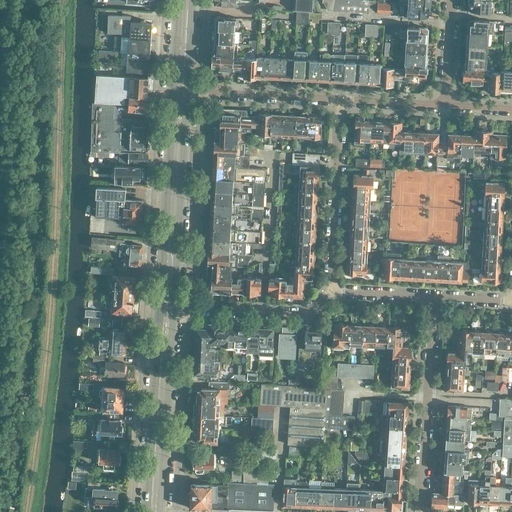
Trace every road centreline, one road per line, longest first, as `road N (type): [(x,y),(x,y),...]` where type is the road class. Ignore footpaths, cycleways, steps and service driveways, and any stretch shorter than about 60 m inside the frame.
road 1 (secondary): [(167,308),(182,93)]
road 2 (residential): [(422,511),(433,299)]
road 3 (secondary): [(155,511),(167,308)]
road 4 (residential): [(343,102),(332,295)]
road 5 (residential): [(167,308),(308,315),(332,295)]
road 6 (residential): [(343,102),(182,93)]
